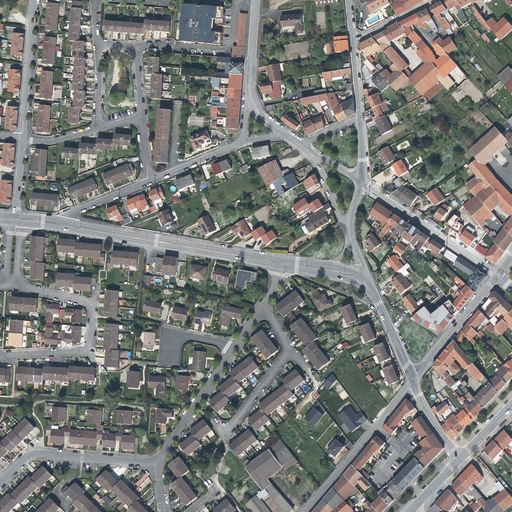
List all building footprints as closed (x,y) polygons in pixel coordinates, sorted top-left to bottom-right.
[(368,2),(366,0),(353,0),(355,9),(368,2)] [(366,0),(368,2),(374,13),(383,8),(390,4),(389,2),(388,0),(366,0)] [(398,0),(393,4),(391,5),(397,14),(398,15),(404,12),(408,11),(407,9),(399,0),(398,0)] [(407,0),(399,0),(407,9),(412,6),(407,0)] [(463,21),(467,18),(462,9),(456,0),(445,0),(449,7),(451,9),(456,7),(463,21)] [(456,0),(462,9),(472,3),(470,0),(456,0)] [(58,17),(59,3),(48,2),(47,9),(47,16),(58,17)] [(82,2),(73,2),(72,9),(72,16),(81,16),(82,13),(82,9),(82,2)] [(448,18),(451,16),(446,8),(443,10),(439,3),(435,5),(431,7),(441,22),(443,25),(446,23),(441,15),(444,12),(448,18)] [(223,20),(223,7),(202,6),(202,7),(198,7),(198,5),(184,4),(183,16),(182,16),(181,29),(182,29),(181,42),(221,45),(222,32),(212,32),(212,24),(211,24),(211,19),(223,20)] [(423,11),(417,14),(422,24),(428,21),(429,23),(433,21),(434,20),(428,9),(423,11)] [(478,11),(475,13),(474,14),(487,32),(492,29),(487,22),(478,11)] [(237,46),(245,47),(248,14),(240,13),(237,46)] [(423,29),(428,25),(427,24),(429,23),(428,21),(422,24),(417,14),(409,18),(413,26),(418,24),(420,28),(422,27),(423,29)] [(302,15),(281,17),(282,21),(282,27),(296,26),(296,34),(304,33),(302,15)] [(57,30),(58,17),(47,16),(46,22),(46,29),(57,30)] [(81,16),(72,16),(71,24),(81,25),(81,21),(81,16)] [(492,29),(501,39),(511,29),(511,25),(505,17),(498,23),(494,19),(492,18),(487,22),(492,29)] [(408,35),(414,32),(411,27),(413,26),(409,18),(406,20),(399,24),(406,33),(408,35)] [(153,31),(154,21),(146,20),(145,24),(145,30),(150,31),(153,31)] [(112,31),(112,21),(104,21),(103,31),(108,31),(112,31)] [(120,32),(121,22),(112,21),(112,31),(116,32),(120,32)] [(162,32),(162,22),(154,21),(153,31),(158,31),(162,32)] [(128,33),(129,23),(121,22),(120,32),(126,33),(128,33)] [(170,32),(171,22),(162,22),(162,32),(167,32),(170,32)] [(389,27),(388,30),(395,40),(406,33),(399,24),(398,22),(393,25),(389,27)] [(443,25),(441,22),(437,24),(443,32),(444,31),(446,30),(443,25)] [(446,23),(443,25),(446,30),(448,34),(452,39),(454,38),(452,34),(453,33),(450,28),(451,28),(448,22),(446,23)] [(136,33),(137,23),(129,23),(128,33),(135,33),(136,33)] [(145,30),(145,24),(137,23),(136,33),(140,34),(145,34),(145,30)] [(71,24),(70,32),(80,33),(80,29),(81,25),(71,24)] [(395,40),(388,30),(372,38),(382,50),(385,53),(392,47),(391,42),(395,40)] [(70,32),(70,40),(75,41),(79,41),(80,37),(80,33),(70,32)] [(408,35),(418,46),(423,41),(415,32),(414,32),(408,35)] [(19,34),(17,33),(13,33),(12,55),(15,55),(18,55),(22,55),(23,50),(24,40),(24,34),(19,34)] [(55,51),(56,38),(45,37),(45,44),(44,50),(55,51)] [(372,38),(367,40),(377,52),(382,50),(372,38)] [(440,38),(436,41),(440,44),(445,50),(450,48),(445,40),(444,42),(440,38)] [(336,53),(349,52),(348,46),(348,40),(335,42),(336,53)] [(358,47),(358,49),(366,58),(371,56),(377,52),(367,40),(363,42),(361,44),(358,47)] [(85,47),(85,42),(79,41),(75,41),(74,49),(84,50),(85,47)] [(308,41),(284,45),(285,54),(309,50),(308,41)] [(431,62),(436,58),(437,57),(423,41),(418,46),(421,50),(430,60),(431,62)] [(448,75),(455,70),(458,66),(445,50),(440,44),(436,41),(433,44),(433,47),(441,57),(438,60),(436,58),(431,62),(441,74),(445,78),(448,75)] [(245,47),(237,46),(233,46),(232,58),(244,59),(245,52),(245,47)] [(408,65),(393,47),(392,47),(385,53),(395,63),(402,72),(406,68),(408,66),(408,65)] [(84,54),(84,50),(74,49),(74,57),(76,57),(84,58),(84,54)] [(54,64),(55,51),(44,50),(44,56),(43,63),(54,64)] [(426,63),(430,60),(421,50),(417,53),(426,63)] [(86,63),(86,58),(84,58),(76,57),(75,66),(85,67),(86,63)] [(159,67),(159,58),(150,57),(150,62),(150,66),(159,67)] [(376,59),(374,60),(371,63),(380,73),(381,74),(386,70),(376,59)] [(430,60),(426,63),(412,75),(408,79),(409,80),(423,95),(440,80),(437,77),(441,74),(431,62),(430,60)] [(232,62),(232,64),(231,74),(243,75),(243,69),(244,63),(232,62)] [(386,70),(381,74),(390,84),(396,91),(409,80),(408,79),(402,72),(395,63),(391,67),(395,71),(391,75),(386,69),(386,70)] [(271,83),(281,81),(280,73),(278,64),(266,67),(267,72),(269,72),(269,75),(271,83)] [(85,71),(85,67),(75,66),(75,74),(85,75),(85,71)] [(158,75),(159,67),(150,66),(149,70),(149,74),(153,75),(158,75)] [(463,72),(458,66),(455,70),(460,75),(463,72)] [(505,86),(511,79),(511,70),(511,71),(508,67),(497,77),(505,86)] [(406,68),(402,72),(408,79),(412,75),(411,73),(406,68)] [(17,70),(14,70),(10,70),(9,91),(13,91),(15,92),(19,92),(20,87),(21,76),(21,70),(17,70)] [(343,74),(342,70),(323,74),(324,79),(343,76),(343,74)] [(53,85),(54,72),(43,71),(42,78),(42,84),(53,85)] [(373,81),(381,74),(380,73),(376,77),(372,80),(373,81)] [(84,79),(85,75),(75,74),(74,82),(84,83),(84,79)] [(242,82),(243,75),(231,74),(230,79),(230,88),(241,89),(242,82)] [(390,84),(381,74),(373,81),(382,92),(390,84)] [(445,78),(441,74),(437,77),(440,80),(445,86),(448,90),(455,83),(448,75),(445,78)] [(162,83),(163,75),(158,75),(153,75),(153,79),(153,83),(162,83)] [(440,80),(423,95),(423,96),(428,101),(445,86),(440,80)] [(271,83),(260,85),(261,91),(263,91),(263,92),(264,94),(270,93),(271,99),(281,97),(279,86),(282,85),(281,81),(271,83)] [(84,87),(84,83),(74,82),(73,91),(76,91),(83,91),(84,87)] [(162,92),(162,83),(153,83),(152,87),(152,91),(162,92)] [(52,98),(53,85),(42,84),(41,90),(41,97),(52,98)] [(230,88),(229,97),(241,98),(241,94),(241,89),(230,88)] [(300,94),(301,99),(318,96),(326,95),(325,91),(320,92),(320,90),(300,94)] [(85,96),(86,92),(83,91),(76,91),(75,99),(85,100),(85,96)] [(161,100),(162,92),(152,91),(152,95),(151,99),(161,100)] [(374,95),(368,98),(371,104),(373,109),(381,105),(383,104),(379,96),(381,95),(379,92),(374,95)] [(326,95),(330,103),(336,100),(335,97),(338,96),(337,93),(326,95)] [(318,96),(320,103),(323,102),(326,102),(328,107),(331,106),(330,103),(326,95),(318,96)] [(318,96),(301,99),(303,106),(320,103),(318,96)] [(228,108),(229,97),(225,97),(224,104),(212,103),(212,106),(217,107),(228,108)] [(229,97),(228,108),(240,109),(240,103),(241,98),(229,97)] [(354,105),(353,98),(347,101),(348,103),(342,106),(342,107),(347,118),(355,114),(354,105)] [(85,104),(85,100),(75,99),(75,107),(81,108),(84,108),(85,104)] [(298,116),(300,120),(304,118),(296,100),(292,101),(298,116)] [(377,116),(378,119),(385,116),(386,115),(384,111),(388,109),(386,103),(381,105),(373,109),(376,113),(377,116)] [(50,119),(51,106),(40,105),(39,112),(39,118),(50,119)] [(14,107),(11,107),(7,107),(6,128),(10,128),(12,129),(16,129),(17,123),(18,113),(18,107),(14,107)] [(75,107),(71,107),(70,115),(80,116),(80,112),(81,108),(75,107)] [(342,107),(339,109),(334,111),(338,121),(347,118),(342,107)] [(227,118),(239,119),(239,113),(240,109),(228,108),(227,118)] [(172,110),(160,109),(159,116),(158,134),(156,156),(156,162),(168,163),(172,110)] [(306,117),(304,118),(300,120),(302,123),(302,125),(311,121),(307,111),(305,112),(304,112),(306,117)] [(287,124),(291,118),(286,114),(281,120),(287,124)] [(80,116),(70,115),(70,123),(79,124),(80,119),(80,116)] [(298,116),(291,118),(287,124),(292,128),(297,131),(302,123),(300,120),(298,116)] [(379,127),(383,135),(392,130),(385,116),(378,119),(376,120),(379,127)] [(311,121),(316,131),(319,130),(325,128),(320,117),(311,121)] [(49,132),(50,119),(39,118),(38,124),(38,131),(49,132)] [(239,119),(227,118),(227,120),(226,128),(228,128),(237,129),(238,129),(239,123),(239,119)] [(311,121),(302,125),(307,135),(312,133),(316,131),(311,121)] [(502,134),(496,128),(470,151),(471,153),(478,160),(482,165),(484,163),(492,157),(499,150),(504,146),(509,142),(504,137),(502,134)] [(190,138),(196,151),(202,148),(201,145),(203,145),(205,144),(204,141),(211,138),(207,130),(190,138)] [(120,135),(116,135),(115,141),(115,145),(123,146),(124,136),(120,135)] [(128,136),(124,136),(123,146),(130,146),(131,136),(128,136)] [(104,140),(98,139),(98,145),(97,149),(105,150),(106,140),(104,140)] [(111,141),(106,140),(105,150),(114,151),(115,145),(115,141),(111,141)] [(12,144),(9,144),(5,143),(3,165),(8,165),(10,165),(14,166),(14,160),(15,150),(15,144),(12,144)] [(86,144),(81,144),(81,149),(80,154),(89,154),(90,144),(86,144)] [(95,145),(90,144),(89,154),(97,155),(97,149),(98,145),(95,145)] [(261,147),(263,157),(271,156),(269,146),(266,146),(261,147)] [(255,159),(263,157),(261,147),(257,148),(253,149),(255,159)] [(396,160),(388,147),(378,152),(382,159),(386,165),(396,160)] [(71,159),(72,149),(69,148),(64,148),(63,158),(71,159)] [(36,156),(35,162),(46,163),(48,150),(36,149),(36,156)] [(76,149),(72,149),(71,159),(80,159),(80,154),(81,149),(76,149)] [(484,163),(486,165),(493,158),(492,157),(484,163)] [(224,162),(220,163),(224,172),(232,169),(228,160),(224,162)] [(276,160),(259,169),(267,186),(275,182),(284,177),(282,173),(279,168),(276,160)] [(402,160),(393,165),(398,172),(397,173),(400,177),(409,171),(402,160)] [(486,165),(484,163),(482,165),(478,160),(469,166),(477,176),(486,189),(491,185),(498,179),(486,165)] [(46,163),(35,162),(35,169),(34,176),(45,177),(46,163)] [(119,168),(116,169),(120,179),(128,176),(133,174),(132,172),(134,171),(131,163),(119,168)] [(216,175),(224,172),(220,163),(217,165),(211,167),(212,169),(214,169),(216,175)] [(115,182),(120,179),(116,169),(104,174),(108,185),(115,182)] [(290,191),(297,186),(294,180),(291,174),(284,177),(275,182),(277,188),(276,188),(280,197),(285,194),(281,186),(286,183),(290,191)] [(188,176),(184,178),(188,187),(195,184),(191,175),(188,176)] [(315,175),(304,182),(305,183),(303,184),(306,188),(307,187),(308,189),(319,184),(317,180),(315,175)] [(477,196),(486,189),(477,176),(466,185),(475,197),(477,196)] [(82,183),(86,194),(93,191),(98,189),(94,178),(82,183)] [(184,192),(189,190),(188,187),(184,178),(181,179),(176,181),(180,190),(183,189),(184,192)] [(400,178),(393,183),(396,187),(397,189),(404,184),(400,178)] [(505,199),(511,206),(511,195),(498,179),(491,185),(505,199)] [(0,202),(5,202),(7,202),(11,202),(11,197),(12,187),(12,181),(9,181),(7,181),(2,180),(0,202)] [(392,194),(401,200),(408,189),(411,184),(408,182),(392,194)] [(80,196),(86,194),(82,183),(69,188),(73,199),(80,196)] [(498,206),(505,199),(491,185),(486,189),(477,196),(481,201),(491,212),(498,206)] [(156,190),(150,193),(154,204),(162,201),(161,199),(165,197),(161,188),(156,190)] [(418,196),(408,189),(401,200),(405,203),(411,206),(418,196)] [(436,189),(427,195),(431,201),(435,206),(444,200),(436,189)] [(45,205),(46,194),(33,193),(32,199),(31,199),(31,203),(32,203),(32,204),(40,205),(45,205)] [(59,195),(46,194),(45,205),(52,206),(58,207),(59,195)] [(171,199),(173,204),(182,200),(180,194),(177,196),(177,197),(171,199)] [(133,199),(137,208),(144,205),(148,204),(144,195),(139,197),(133,199)] [(464,206),(468,211),(481,201),(477,196),(475,197),(464,206)] [(312,209),(310,205),(308,203),(307,201),(305,198),(302,200),(293,206),(300,217),(312,209)] [(130,211),(137,208),(133,199),(130,200),(126,202),(130,211)] [(315,202),(310,205),(312,209),(315,213),(316,212),(324,207),(319,199),(315,202)] [(510,215),(511,217),(511,206),(505,199),(498,206),(507,216),(510,215)] [(482,227),(484,225),(486,224),(486,222),(485,221),(482,217),(485,215),(489,219),(489,218),(490,219),(491,219),(493,222),(497,219),(491,212),(481,201),(468,211),(482,227)] [(377,202),(371,214),(383,223),(381,225),(385,227),(388,223),(395,214),(392,212),(386,209),(381,205),(377,202)] [(329,203),(324,207),(325,211),(327,215),(332,212),(329,203)] [(122,216),(117,206),(112,208),(107,210),(110,219),(117,216),(118,218),(122,216)] [(325,211),(324,207),(316,212),(318,215),(323,212),(325,211)] [(448,213),(440,208),(435,216),(439,219),(442,221),(448,213)] [(174,222),(169,210),(159,214),(164,226),(170,223),(174,222)] [(309,217),(311,222),(315,229),(329,222),(327,218),(323,212),(318,215),(315,217),(313,214),(309,217)] [(388,223),(390,225),(393,227),(399,217),(398,216),(395,214),(388,223)] [(446,226),(458,233),(465,222),(453,214),(446,226)] [(209,215),(199,221),(203,229),(206,235),(216,230),(209,215)] [(399,217),(393,227),(396,229),(403,219),(399,217)] [(403,219),(396,229),(399,231),(404,235),(411,225),(407,223),(403,219)] [(251,234),(242,221),(230,228),(233,232),(235,235),(239,232),(243,239),(251,234)] [(315,229),(311,222),(306,225),(310,232),(315,229)] [(390,226),(390,225),(388,223),(385,227),(382,231),(386,234),(390,229),(390,226)] [(411,225),(402,237),(411,244),(420,231),(416,229),(411,225)] [(262,227),(252,234),(254,237),(257,241),(262,238),(267,234),(262,227)] [(511,235),(505,227),(502,232),(511,243),(511,242),(511,235)] [(484,230),(494,242),(496,239),(494,237),(497,234),(494,231),(493,232),(492,231),(491,231),(488,228),(487,229),(484,230)] [(277,238),(272,231),(267,234),(262,238),(265,242),(267,245),(277,238)] [(420,231),(411,244),(414,247),(418,241),(420,243),(416,249),(419,253),(420,251),(426,244),(430,238),(425,235),(420,231)] [(502,232),(496,239),(494,242),(495,243),(505,252),(508,247),(511,243),(502,232)] [(378,247),(381,245),(372,233),(366,237),(368,240),(365,242),(368,247),(367,248),(369,251),(371,253),(373,252),(374,253),(379,249),(378,247)] [(45,246),(46,238),(40,237),(33,237),(32,245),(45,246)] [(67,253),(68,240),(64,240),(59,239),(59,252),(67,253)] [(76,253),(76,243),(77,240),(73,240),(68,240),(67,253),(76,253)] [(441,252),(445,248),(439,244),(433,240),(429,246),(429,247),(439,254),(441,252)] [(399,241),(396,245),(405,251),(408,248),(399,241)] [(470,246),(475,249),(477,245),(478,246),(479,244),(474,241),(470,246)] [(84,257),(85,244),(81,243),(76,243),(76,253),(76,256),(84,257)] [(495,243),(492,248),(502,256),(505,252),(495,243)] [(92,257),(93,244),(89,244),(85,244),(84,257),(92,257)] [(101,258),(101,253),(102,244),(99,244),(93,244),(92,257),(101,258)] [(44,254),(45,246),(32,245),(32,250),(31,253),(44,254)] [(403,254),(405,251),(396,245),(394,248),(403,254)] [(486,256),(488,253),(486,252),(478,246),(477,245),(475,249),(486,256)] [(439,254),(429,247),(427,249),(437,257),(439,254)] [(490,250),(488,253),(486,256),(496,264),(499,259),(502,256),(492,248),(490,250)] [(113,251),(112,259),(112,265),(121,265),(122,252),(119,252),(113,251)] [(129,266),(130,253),(127,252),(122,252),(121,265),(129,266)] [(437,257),(436,257),(440,261),(444,256),(441,252),(439,254),(437,257)] [(44,263),(44,254),(31,253),(31,257),(31,262),(33,262),(44,263)] [(137,267),(138,253),(135,253),(130,253),(129,266),(137,267)] [(404,268),(403,267),(398,260),(400,259),(397,255),(396,257),(394,255),(388,261),(388,262),(392,266),(395,271),(397,273),(404,268)] [(166,259),(157,258),(156,272),(164,273),(164,274),(176,275),(178,258),(173,258),(166,257),(166,259)] [(474,278),(479,270),(468,263),(460,258),(455,264),(471,276),(474,278)] [(45,272),(46,263),(44,263),(33,262),(33,267),(32,271),(45,272)] [(404,268),(397,273),(399,276),(402,274),(406,270),(411,267),(408,263),(403,267),(404,268)] [(204,280),(206,267),(200,266),(192,265),(189,277),(204,280)] [(225,271),(216,268),(213,279),(228,283),(231,272),(225,271)] [(239,270),(236,286),(244,288),(246,279),(256,281),(257,276),(256,276),(256,273),(249,272),(239,270)] [(470,278),(469,281),(478,288),(487,276),(479,270),(474,278),(471,276),(470,278)] [(44,280),(45,272),(32,271),(32,275),(31,279),(44,280)] [(66,287),(67,273),(58,273),(58,281),(57,286),(63,286),(66,287)] [(74,287),(75,277),(76,274),(67,273),(66,287),(71,287),(74,287)] [(411,286),(402,274),(399,276),(392,281),(397,288),(401,294),(411,286)] [(144,275),(143,283),(151,285),(152,276),(144,275)] [(83,291),(84,278),(75,277),(74,287),(74,290),(80,290),(83,291)] [(92,282),(92,278),(84,278),(83,291),(88,291),(91,291),(92,282)] [(464,288),(467,285),(466,284),(460,279),(457,282),(464,288)] [(478,288),(469,281),(466,284),(467,285),(475,292),(478,288)] [(467,285),(464,288),(461,292),(463,293),(469,299),(472,296),(475,292),(467,285)] [(119,300),(119,291),(106,290),(106,295),(106,299),(119,300)] [(304,301),(296,291),(293,294),(289,296),(297,307),(304,301)] [(319,292),(313,295),(319,310),(329,306),(326,299),(325,294),(321,296),(319,292)] [(496,292),(495,292),(482,308),(490,317),(506,301),(497,292),(496,292)] [(463,293),(461,295),(453,304),(459,311),(464,305),(469,299),(463,293)] [(420,307),(417,304),(410,294),(403,300),(408,307),(412,313),(420,307)] [(297,307),(289,296),(286,299),(282,301),(290,312),(297,307)] [(19,310),(20,297),(16,297),(12,297),(11,310),(19,310)] [(28,311),(29,298),(25,298),(20,297),(19,310),(28,311)] [(36,312),(37,299),(34,299),(29,298),(28,311),(36,312)] [(118,309),(119,300),(106,299),(105,303),(105,307),(118,309)] [(426,307),(412,319),(420,323),(424,325),(431,328),(438,331),(443,330),(445,329),(446,328),(451,321),(454,318),(459,311),(453,304),(450,300),(432,316),(426,307)] [(162,304),(147,301),(145,310),(151,311),(151,312),(156,313),(160,314),(162,304)] [(290,312),(282,301),(276,307),(280,313),(281,313),(284,317),(290,312)] [(506,301),(497,310),(505,318),(511,310),(511,306),(510,305),(506,301)] [(59,314),(60,309),(60,305),(55,305),(47,304),(46,320),(53,320),(53,313),(59,314)] [(225,306),(220,325),(228,327),(230,317),(233,317),(236,318),(236,317),(241,318),(243,310),(225,306)] [(352,310),(351,306),(342,309),(345,316),(354,313),(352,310)] [(104,316),(113,317),(117,317),(118,309),(105,307),(105,311),(104,316)] [(189,310),(176,307),(173,318),(181,319),(186,321),(189,310)] [(66,308),(66,310),(65,315),(72,316),(71,322),(81,323),(81,316),(82,310),(66,308)] [(480,310),(479,311),(487,320),(489,318),(490,317),(482,308),(480,310)] [(511,310),(505,318),(503,319),(509,325),(511,327),(511,310)] [(479,330),(488,320),(487,320),(479,311),(475,316),(469,324),(477,334),(482,340),(485,336),(479,330)] [(198,312),(196,323),(203,324),(203,323),(207,324),(211,325),(213,314),(206,312),(205,313),(198,312)] [(355,316),(354,313),(345,316),(348,324),(357,321),(355,316)] [(296,333),(307,325),(301,318),(291,326),(295,331),(296,333)] [(23,333),(24,320),(11,319),(11,327),(10,332),(23,333)] [(500,334),(509,325),(503,319),(495,328),(500,334)] [(119,334),(119,325),(106,324),(106,329),(106,332),(119,334)] [(371,328),(369,324),(360,328),(363,335),(372,331),(371,328)] [(469,324),(466,327),(475,336),(477,334),(469,324)] [(312,332),(307,325),(296,333),(299,337),(302,340),(312,332)] [(511,327),(509,325),(500,334),(501,335),(511,327)] [(53,328),(52,327),(46,327),(46,333),(45,340),(45,343),(52,343),(58,344),(58,340),(59,332),(53,331),(53,328)] [(467,337),(471,341),(473,339),(475,336),(466,327),(464,329),(462,331),(467,337)] [(72,336),(65,335),(64,340),(64,341),(80,343),(81,336),(81,330),(72,329),(72,336)] [(145,331),(145,343),(146,343),(146,347),(153,347),(153,344),(154,344),(155,339),(155,332),(145,331)] [(267,337),(261,331),(256,334),(251,339),(256,346),(267,337)] [(374,335),(372,331),(363,335),(366,342),(375,338),(374,335)] [(467,337),(462,331),(455,340),(460,346),(467,337)] [(22,347),(23,333),(10,332),(9,345),(16,346),(22,347)] [(118,342),(119,334),(106,332),(105,337),(105,341),(118,342)] [(317,339),(312,332),(302,340),(305,344),(307,347),(314,342),(317,339)] [(495,354),(504,364),(511,356),(511,346),(501,335),(493,344),(501,353),(499,354),(497,352),(495,354)] [(262,352),(272,344),(270,341),(267,337),(256,346),(262,352)] [(466,370),(467,369),(474,364),(460,346),(455,340),(444,353),(432,367),(445,381),(451,376),(447,371),(449,369),(454,375),(456,375),(461,371),(461,369),(455,361),(457,359),(466,370)] [(117,351),(118,342),(105,341),(104,345),(104,350),(107,350),(117,351)] [(308,356),(319,348),(314,342),(307,347),(303,350),(306,354),(308,356)] [(270,357),(278,351),(275,348),(272,344),(262,352),(267,359),(270,357)] [(377,355),(386,351),(385,348),(383,344),(374,348),(377,355)] [(314,363),(324,355),(319,348),(308,356),(312,360),(314,363)] [(119,359),(120,351),(117,351),(107,350),(106,354),(106,358),(119,359)] [(194,351),(193,366),(189,366),(188,370),(203,371),(204,367),(205,367),(205,360),(206,352),(194,351)] [(389,357),(386,351),(377,355),(382,366),(385,365),(391,362),(389,357)] [(329,362),(324,355),(314,363),(316,367),(319,370),(329,362)] [(258,367),(250,357),(247,359),(243,362),(251,373),(258,367)] [(118,368),(119,359),(106,358),(105,362),(105,366),(108,367),(118,368)] [(251,373),(243,362),(240,365),(236,367),(245,378),(251,373)] [(394,369),(391,362),(385,365),(387,368),(383,370),(387,377),(396,373),(394,369)] [(474,364),(467,369),(476,380),(482,381),(485,377),(474,364)] [(26,380),(27,367),(23,367),(18,366),(17,380),(26,380)] [(52,380),(53,367),(49,367),(44,366),(44,369),(43,379),(52,380)] [(78,380),(79,367),(76,366),(70,366),(70,368),(69,379),(78,380)] [(34,381),(36,368),(32,368),(27,367),(26,380),(34,381)] [(60,381),(61,368),(58,367),(53,367),(52,380),(60,381)] [(86,381),(88,367),(84,367),(79,367),(78,380),(86,381)] [(95,381),(96,368),(92,368),(88,367),(86,381),(95,381)] [(245,378),(236,367),(233,370),(230,373),(233,377),(238,383),(245,378)] [(498,373),(500,376),(507,384),(509,381),(511,379),(505,372),(506,371),(504,369),(503,367),(499,370),(499,371),(498,372),(498,373)] [(5,369),(0,368),(0,381),(9,382),(10,369),(5,369)] [(43,379),(44,369),(41,368),(36,368),(34,381),(43,382),(43,379)] [(69,379),(70,368),(66,368),(61,368),(60,381),(69,382),(69,379)] [(304,379),(296,369),(292,372),(289,375),(297,385),(304,379)] [(140,372),(129,371),(128,387),(138,388),(139,382),(140,372)] [(397,377),(396,373),(387,377),(390,385),(399,381),(397,377)] [(322,384),(328,389),(337,379),(331,374),(322,384)] [(190,376),(179,375),(178,382),(177,382),(176,390),(187,391),(188,386),(188,384),(189,384),(190,376)] [(297,385),(289,375),(286,377),(282,380),(285,384),(291,390),(297,385)] [(160,377),(150,376),(149,387),(164,388),(165,378),(160,377)] [(455,384),(457,383),(451,376),(445,381),(450,388),(455,384)] [(507,384),(500,376),(493,381),(491,379),(489,381),(491,383),(498,393),(504,386),(507,384)] [(238,383),(233,377),(230,379),(226,382),(234,393),(241,387),(238,383)] [(485,377),(482,381),(487,387),(491,383),(489,381),(485,377)] [(462,384),(465,388),(469,385),(466,381),(464,382),(462,379),(459,381),(462,384)] [(234,393),(226,382),(223,385),(219,388),(222,392),(228,398),(234,393)] [(491,383),(487,387),(495,396),(498,393),(491,383)] [(291,390),(285,384),(282,387),(279,389),(287,400),(294,394),(291,390)] [(335,388),(343,399),(348,396),(340,384),(335,388)] [(450,388),(455,394),(460,390),(455,384),(450,388)] [(487,387),(484,390),(492,399),(495,396),(487,387)] [(287,400),(279,389),(275,392),(272,394),(280,405),(287,400)] [(484,390),(475,399),(476,400),(483,408),(488,404),(492,399),(484,390)] [(228,398),(222,392),(219,394),(216,397),(224,407),(230,402),(228,398)] [(471,404),(476,400),(475,399),(470,393),(465,396),(471,404)] [(280,405),(272,394),(265,400),(274,410),(280,405)] [(224,407),(216,397),(212,399),(209,402),(217,412),(224,407)] [(467,407),(470,405),(463,397),(460,399),(467,407)] [(413,410),(416,409),(413,404),(410,400),(407,398),(402,404),(397,410),(392,417),(387,423),(383,428),(391,435),(401,424),(399,422),(404,417),(405,418),(408,415),(410,417),(415,413),(413,410)] [(274,410),(265,400),(262,402),(258,405),(261,409),(267,416),(274,410)] [(483,408),(476,400),(471,404),(479,413),(481,411),(483,408)] [(326,411),(318,401),(314,406),(315,407),(314,411),(305,418),(314,426),(326,411)] [(470,405),(467,407),(475,417),(477,415),(479,413),(471,404),(470,405)] [(52,419),(65,420),(66,407),(61,407),(53,406),(52,419)] [(350,406),(339,415),(352,431),(360,425),(360,424),(362,422),(363,423),(367,419),(361,412),(357,415),(350,406)] [(437,409),(439,413),(441,417),(446,412),(441,406),(437,409)] [(467,407),(464,410),(472,419),(475,417),(467,407)] [(87,422),(100,423),(101,410),(95,409),(88,409),(87,422)] [(158,409),(157,422),(166,423),(166,419),(167,416),(172,417),(173,410),(158,409)] [(270,419),(267,416),(261,409),(258,411),(255,414),(263,425),(270,419)] [(126,410),(118,410),(118,423),(131,424),(132,411),(126,410)] [(469,423),(472,419),(464,410),(456,418),(465,427),(469,423)] [(263,425),(255,414),(252,417),(248,420),(256,430),(263,425)] [(420,451),(415,455),(417,458),(425,468),(444,448),(439,441),(427,425),(421,416),(411,424),(424,441),(420,443),(423,447),(425,449),(421,452),(420,451)] [(454,416),(447,421),(448,422),(451,426),(449,427),(456,436),(461,431),(465,427),(456,418),(454,416)] [(35,428),(26,419),(20,425),(29,434),(32,431),(35,428)] [(212,430),(204,420),(201,422),(197,425),(205,435),(212,430)] [(448,422),(445,424),(444,422),(440,425),(442,428),(452,440),(454,438),(456,436),(449,427),(451,426),(448,422)] [(29,434),(20,425),(14,431),(23,440),(26,437),(29,434)] [(205,435),(197,425),(194,428),(190,430),(194,435),(198,441),(205,435)] [(58,429),(51,428),(51,433),(50,442),(57,442),(64,443),(64,435),(65,429),(58,429)] [(84,430),(71,429),(70,436),(70,443),(78,443),(83,444),(84,430)] [(96,438),(97,431),(84,430),(83,444),(90,444),(96,445),(96,438)] [(251,445),(257,440),(249,430),(246,432),(242,435),(251,445)] [(23,440),(14,431),(8,437),(17,446),(20,443),(23,440)] [(510,445),(511,442),(511,438),(505,431),(501,435),(497,439),(505,449),(510,445)] [(116,439),(116,434),(103,433),(103,438),(102,446),(110,446),(115,447),(116,439)] [(135,441),(135,436),(123,435),(122,440),(122,448),(130,449),(134,449),(135,441)] [(201,445),(198,441),(194,435),(190,437),(187,440),(195,450),(201,445)] [(251,445),(242,435),(240,437),(236,440),(244,450),(251,445)] [(385,443),(376,436),(374,439),(369,445),(363,453),(357,459),(353,464),(359,471),(361,469),(374,453),(375,454),(385,443)] [(17,446),(8,437),(1,443),(9,450),(11,452),(14,449),(17,446)] [(344,446),(336,439),(328,449),(336,456),(341,450),(344,446)] [(195,450),(187,440),(184,442),(180,445),(188,455),(195,450)] [(244,450),(236,440),(232,443),(229,446),(237,456),(244,450)] [(262,490),(257,495),(259,498),(267,491),(265,489),(271,483),(267,479),(282,467),(285,470),(298,461),(281,440),(251,462),(246,469),(262,490)] [(9,450),(1,443),(0,441),(0,453),(3,456),(6,453),(9,450)] [(485,451),(493,459),(502,451),(494,442),(485,451)] [(493,459),(485,451),(481,455),(489,464),(493,459)] [(185,463),(179,456),(169,465),(172,469),(174,471),(185,463)] [(419,475),(425,468),(417,458),(402,472),(412,482),(419,475)] [(182,477),(190,470),(185,463),(174,471),(177,475),(180,478),(182,477)] [(359,471),(353,464),(349,469),(344,475),(355,486),(359,482),(366,490),(372,485),(367,480),(361,473),(359,471)] [(468,469),(458,479),(468,490),(473,485),(477,482),(479,484),(482,482),(480,481),(483,478),(473,464),(468,469)] [(52,475),(43,466),(40,469),(37,472),(46,482),(52,475)] [(103,486),(112,477),(110,474),(106,470),(97,480),(103,486)] [(361,473),(367,480),(370,476),(363,471),(361,473)] [(46,482),(37,472),(34,475),(31,478),(39,486),(41,488),(46,482)] [(392,481),(402,491),(412,482),(402,472),(392,481)] [(355,486),(344,475),(340,480),(334,487),(345,500),(346,501),(348,499),(347,498),(347,496),(345,494),(348,491),(351,493),(351,494),(354,494),(359,490),(355,486)] [(39,486),(31,478),(29,477),(26,480),(23,483),(32,492),(39,486)] [(112,490),(119,483),(116,480),(112,477),(103,486),(110,492),(112,490)] [(187,483),(182,477),(180,478),(172,485),(175,489),(177,491),(187,483)] [(511,490),(500,477),(497,479),(499,481),(506,489),(511,496),(511,490)] [(452,486),(459,494),(463,491),(465,493),(468,497),(471,494),(468,490),(458,479),(452,486)] [(118,496),(128,486),(125,483),(122,480),(119,483),(112,490),(118,496)] [(392,481),(388,485),(392,489),(398,496),(402,491),(392,481)] [(506,489),(499,481),(494,485),(501,493),(506,489)] [(32,492),(23,483),(19,486),(17,489),(26,498),(32,492)] [(75,483),(69,489),(66,492),(69,495),(75,501),(83,494),(85,492),(80,488),(75,483)] [(192,490),(187,483),(177,491),(179,494),(182,498),(192,490)] [(271,483),(265,489),(267,491),(285,511),(289,511),(293,509),(271,483)] [(473,485),(468,490),(471,494),(477,501),(478,502),(482,499),(484,499),(473,485)] [(66,492),(69,489),(67,486),(60,493),(63,495),(66,498),(69,495),(66,492)] [(124,502),(134,492),(131,489),(128,486),(118,496),(124,502)] [(330,511),(332,510),(333,511),(345,500),(334,487),(325,498),(314,510),(312,511),(330,511)] [(20,504),(26,498),(17,489),(14,492),(11,495),(18,503),(20,504)] [(388,490),(384,494),(382,496),(390,504),(395,499),(398,496),(392,489),(389,492),(388,490)] [(445,493),(453,500),(456,497),(449,489),(445,493)] [(501,493),(495,497),(506,509),(511,503),(511,496),(506,489),(501,493)] [(194,500),(198,497),(192,490),(182,498),(188,505),(194,500)] [(137,495),(134,492),(124,502),(130,508),(137,501),(140,498),(137,495)] [(362,502),(365,500),(360,492),(356,495),(362,502)] [(12,509),(18,503),(11,495),(9,493),(6,496),(3,500),(12,509)] [(443,511),(450,511),(451,511),(449,509),(454,504),(454,501),(453,500),(445,493),(440,498),(435,503),(443,511)] [(79,509),(89,500),(83,494),(75,501),(73,503),(77,507),(79,509)] [(103,498),(108,504),(111,501),(106,495),(103,498)] [(270,511),(257,495),(245,504),(251,511),(270,511)] [(382,496),(381,496),(376,501),(372,505),(378,511),(382,511),(386,509),(390,504),(382,496)] [(490,501),(488,503),(483,507),(486,511),(502,511),(506,509),(495,497),(490,501)] [(60,507),(51,498),(45,504),(52,511),(55,511),(57,510),(60,507)] [(231,511),(235,509),(227,499),(224,501),(220,504),(226,511),(231,511)] [(368,508),(372,505),(366,499),(363,502),(365,503),(364,504),(368,508)] [(483,507),(488,503),(486,502),(484,499),(482,499),(478,502),(482,507),(483,507)] [(9,511),(12,509),(3,500),(0,502),(0,508),(3,511),(9,511)] [(89,511),(95,507),(89,500),(79,509),(82,511),(89,511)] [(347,511),(348,511),(352,508),(347,503),(346,501),(345,500),(333,511),(347,511)] [(129,511),(138,511),(143,507),(140,504),(137,501),(130,508),(128,510),(129,511)] [(478,502),(477,501),(470,507),(474,511),(475,511),(482,507),(478,502)]
